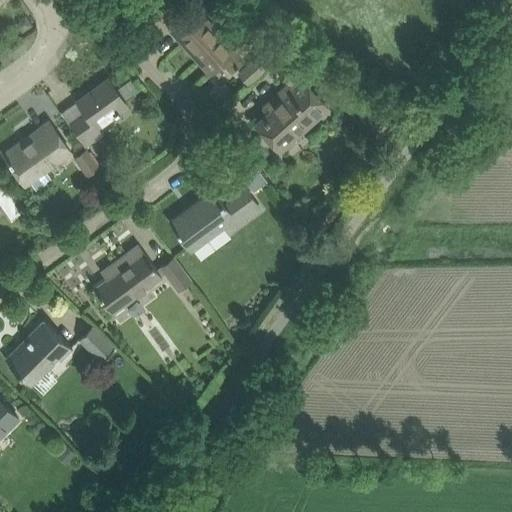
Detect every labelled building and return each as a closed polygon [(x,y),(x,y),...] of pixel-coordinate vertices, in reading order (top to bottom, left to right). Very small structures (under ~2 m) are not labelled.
[(222,60),(230,69),(242,59),(234,50),(243,42),(224,21),(215,29),(195,7),(193,9),(178,23),(174,26),(200,56),(197,59),(209,72),(222,60)] [(279,150),(294,137),(328,107),(300,75),(311,65),(294,46),(274,63),(290,82),(279,92),(284,97),(255,123),(279,150)] [(240,77),(248,85),(266,69),(258,60),(240,77)] [(70,122),(85,143),(100,132),(96,126),(127,104),(124,101),(139,90),(130,79),(116,89),(108,77),(88,92),(90,95),(78,103),(84,112),(70,122)] [(406,119),(378,94),(359,116),(386,141),(406,119)] [(25,183),(29,180),(35,188),(51,177),(45,169),(70,151),(48,120),(36,128),(39,132),(5,156),(25,183)] [(98,167),(85,149),(74,157),(87,174),(98,167)] [(0,202),(11,217),(23,209),(2,178),(0,179),(0,202)] [(260,209),(256,204),(245,188),(223,203),(213,189),(191,204),(193,207),(172,223),(191,249),(225,224),(230,231),(260,209)] [(335,211),(329,206),(318,220),(325,225),(335,211)] [(93,288),(104,304),(110,312),(161,274),(138,244),(101,271),(102,271),(105,269),(110,276),(93,288)] [(160,264),(178,289),(190,279),(172,255),(160,264)] [(7,361),(21,375),(29,383),(57,356),(60,358),(72,346),(58,333),(44,319),(29,334),(31,337),(7,361)] [(113,346),(91,324),(78,337),(101,358),(113,346)] [(0,432),(17,416),(0,399),(0,432)] [(76,453),(65,443),(55,454),(65,464),(76,453)]
